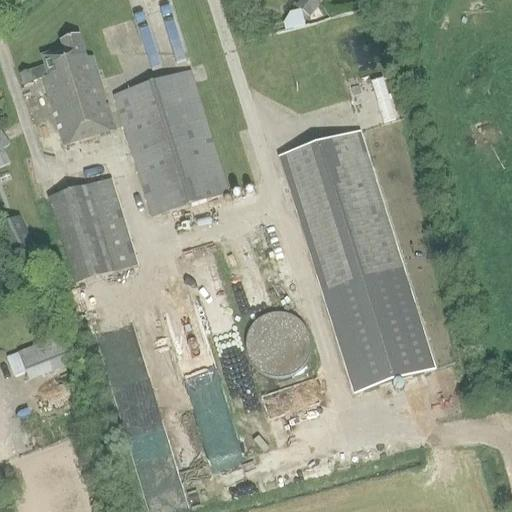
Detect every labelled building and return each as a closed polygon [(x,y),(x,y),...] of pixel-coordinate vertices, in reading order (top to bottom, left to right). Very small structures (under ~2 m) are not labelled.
[(316,0),(300,0),(295,8),(310,18),(321,3),(316,0)] [(64,148),(116,132),(92,57),(85,59),(78,37),(60,42),(63,51),(42,58),(45,68),(21,75),(24,87),(45,81),(47,87),(45,87),(64,148)] [(191,73),(113,97),(151,220),(230,195),(191,73)] [(0,168),(10,165),(4,150),(10,145),(0,133),(0,168)] [(353,398),(436,372),(361,133),(278,159),(353,398)] [(75,286),(138,267),(112,180),(48,200),(75,286)] [(39,256),(19,218),(0,228),(0,243),(14,269),(39,256)] [(28,296),(33,311),(47,306),(41,291),(28,296)] [(73,333),(14,355),(22,378),(64,362),(65,364),(83,358),(73,333)] [(177,511),(184,510),(170,461),(143,469),(155,511),(177,511)]
